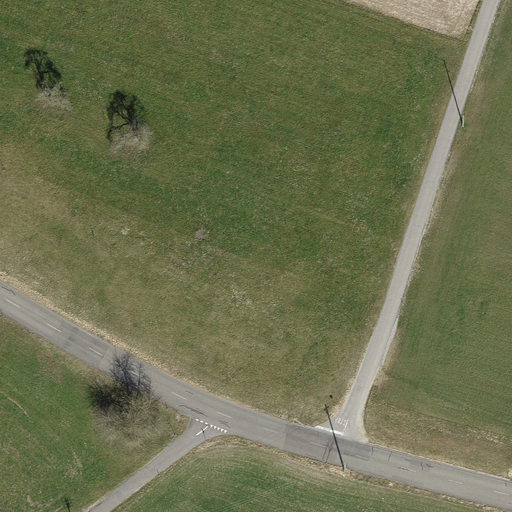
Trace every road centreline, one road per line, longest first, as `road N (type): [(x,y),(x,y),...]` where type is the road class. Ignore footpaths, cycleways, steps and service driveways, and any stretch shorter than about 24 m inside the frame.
road 1 (unclassified): [(492,0),(339,451)]
road 2 (unclassified): [(216,412),(0,295)]
road 3 (unclassified): [(511,495),(339,451)]
road 4 (unclassified): [(216,412),(211,425),(98,511)]
road 5 (unclassified): [(339,451),(216,412)]
